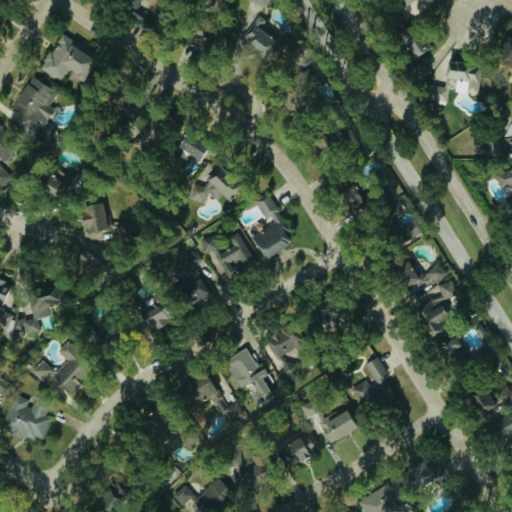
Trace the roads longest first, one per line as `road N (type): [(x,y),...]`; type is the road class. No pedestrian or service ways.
road 1 (residential): [(510,511),(276,146),(62,0)]
road 2 (residential): [(0,460),(50,478),(139,378),(348,255)]
road 3 (secondary): [(300,0),(511,338)]
road 4 (secondary): [(511,275),(337,0)]
road 5 (residential): [(296,511),(448,414)]
